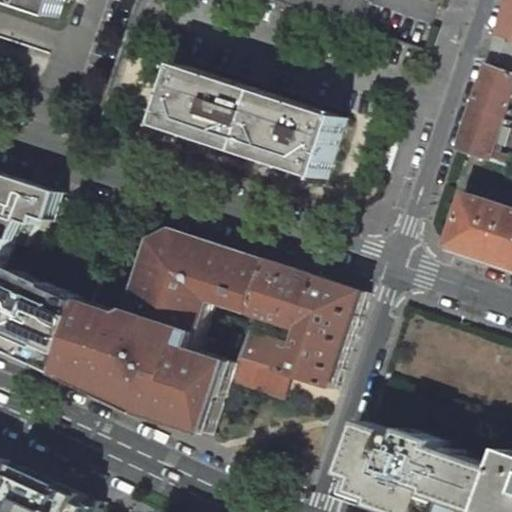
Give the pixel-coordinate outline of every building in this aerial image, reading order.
[(6,0),(60,18),(65,0),(6,0)] [(371,3),(362,0),(275,0),(363,29),(371,3)] [(511,0),(500,33),(511,36),(511,0)] [(511,103),(511,72),(490,65),(476,107),(507,118),(511,103)] [(169,126),(330,179),(350,118),(188,66),(169,126)] [(493,160),(507,118),(476,107),(461,149),(493,160)] [(0,340),(71,373),(73,366),(92,312),(82,309),(85,299),(86,298),(55,283),(52,289),(7,269),(22,241),(31,245),(41,225),(43,225),(46,217),(55,189),(0,170),(0,340)] [(46,217),(59,221),(69,193),(55,189),(46,217)] [(511,206),(473,194),(455,247),(511,265),(511,206)] [(125,390),(157,401),(153,412),(219,434),(229,403),(232,394),(237,380),(242,363),(203,350),(220,300),(259,313),(267,290),(276,261),(248,252),(220,243),(181,230),(178,239),(176,246),(159,241),(138,306),(140,313),(134,316),(94,302),(92,312),(73,366),(127,384),(125,390)] [(159,241),(176,246),(178,239),(162,234),(159,241)] [(259,313),(310,331),(329,278),(276,261),(267,290),(259,313)] [(329,278),(310,331),(304,351),(252,334),(244,356),(292,372),(340,388),(372,293),(329,278)] [(92,312),(94,302),(85,299),(82,309),(92,312)] [(292,372),(244,356),(242,363),(237,380),(284,395),(292,372)] [(373,421),(354,477),(360,479),(357,491),(365,495),(363,500),(397,511),(429,511),(451,449),(454,441),(419,429),(416,436),(373,421)] [(511,470),(451,449),(429,511),(479,511),(480,511),(481,511),(499,511),(511,475),(511,470)] [(0,511),(103,511),(109,501),(41,469),(36,479),(16,470),(19,464),(1,456),(0,455),(0,511)] [(511,511),(511,475),(499,511),(511,511)]
